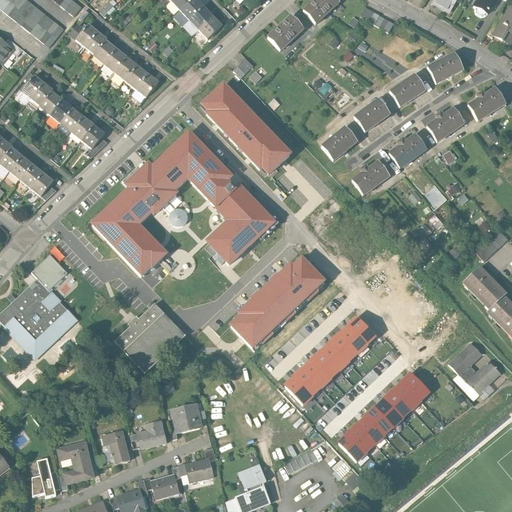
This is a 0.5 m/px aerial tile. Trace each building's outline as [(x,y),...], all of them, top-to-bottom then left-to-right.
[(6,0),(5,0),(0,6),(0,10),(3,13),(10,3),(6,0)] [(25,0),(20,0),(15,7),(19,10),(27,1),(25,0)] [(69,0),(64,0),(59,7),(64,11),(71,1),(69,0)] [(172,0),(170,2),(179,12),(192,0),(172,0)] [(202,9),(193,0),(192,0),(179,12),(189,22),(202,9)] [(338,6),(332,0),(318,0),(316,2),(315,1),(311,5),(312,6),(302,15),(314,28),(338,6)] [(453,0),(435,0),(433,4),(449,14),(455,3),(453,1),(453,0)] [(477,0),(478,0),(473,8),(476,10),(475,11),(476,15),(480,18),(484,17),(485,15),(487,16),(491,9),(492,9),(497,0),(501,0),(506,2),(507,0),(477,0)] [(27,1),(19,10),(24,14),(31,4),(27,1)] [(71,1),(64,11),(68,14),(76,5),(71,1)] [(10,3),(3,13),(7,16),(15,7),(10,3)] [(31,4),(24,14),(28,17),(36,8),(31,4)] [(76,5),(68,14),(73,18),(81,9),(76,5)] [(15,7),(7,16),(12,20),(19,10),(15,7)] [(36,8),(28,17),(33,21),(41,12),(36,8)] [(202,9),(189,22),(198,32),(212,19),(202,9)] [(505,17),(493,38),(508,47),(511,41),(511,10),(510,9),(505,17)] [(19,10),(12,20),(16,23),(24,14),(19,10)] [(359,19),(387,35),(392,26),(364,10),(359,19)] [(41,12),(33,21),(38,25),(45,15),(41,12)] [(500,13),(486,36),(492,39),(493,38),(505,17),(500,13)] [(24,14),(16,23),(21,27),(28,17),(24,14)] [(45,15),(38,25),(42,28),(50,19),(45,15)] [(28,17),(21,27),(25,31),(33,21),(28,17)] [(50,19),(42,28),(47,32),(54,23),(50,19)] [(212,19),(198,32),(207,42),(221,29),(212,19)] [(302,33),(291,20),(280,29),(280,28),(276,32),(277,32),(267,41),(279,54),(302,33)] [(33,21),(25,31),(30,34),(38,25),(33,21)] [(54,23),(47,32),(51,36),(59,26),(54,23)] [(38,25),(30,34),(35,38),(42,28),(38,25)] [(59,26),(51,36),(56,40),(64,30),(59,26)] [(82,32),(76,27),(68,36),(84,49),(96,34),(86,27),(82,32)] [(42,28),(35,38),(39,42),(47,32),(42,28)] [(47,32),(39,42),(44,45),(51,36),(47,32)] [(96,34),(84,49),(94,57),(104,43),(105,42),(96,34)] [(51,36),(44,45),(49,49),(56,40),(51,36)] [(22,51),(8,40),(4,45),(13,52),(12,53),(17,58),(22,51)] [(4,45),(0,41),(0,64),(2,66),(12,53),(13,52),(4,45)] [(94,57),(92,58),(103,67),(115,52),(104,43),(94,57)] [(126,61),(115,52),(103,67),(114,75),(126,61)] [(454,57),(427,70),(435,86),(446,81),(451,79),(451,78),(462,73),(454,57)] [(245,60),(232,72),(240,81),(253,68),(245,60)] [(136,69),(126,61),(114,75),(124,84),(136,69)] [(147,77),(136,69),(124,84),(135,92),(147,77)] [(147,77),(135,92),(145,101),(157,86),(147,77)] [(42,85),(34,78),(21,93),(30,100),(42,85)] [(414,78),(389,94),(398,110),(409,103),(409,104),(414,101),(414,100),(424,93),(414,78)] [(51,93),(42,85),(30,100),(39,108),(50,94),(51,93)] [(261,128),(223,88),(202,108),(208,114),(206,117),(223,135),(225,132),(231,138),(228,140),(237,149),(239,147),(244,152),(242,155),(259,173),(261,171),(268,177),(289,158),(284,152),(281,154),(276,149),(279,147),(266,133),(263,135),(258,130),(261,128)] [(495,90),(484,97),(482,95),(477,98),(479,101),(468,108),(477,123),(504,106),(495,90)] [(61,103),(50,94),(39,108),(38,109),(49,117),(61,103)] [(378,102),(353,120),(364,135),(374,127),(375,128),(379,125),(378,125),(388,117),(378,102)] [(61,103),(49,117),(60,126),(71,111),(61,103)] [(82,120),(71,111),(60,126),(70,135),(82,120)] [(453,111),(441,119),(440,116),(435,119),(437,122),(426,129),(436,144),(463,126),(453,111)] [(82,120),(70,135),(81,143),(92,128),(82,120)] [(103,137),(92,128),(81,143),(91,152),(92,152),(100,141),(103,137)] [(344,130),(321,150),(333,164),(343,155),(343,156),(347,153),(346,152),(356,144),(344,130)] [(230,180),(188,136),(144,178),(137,170),(121,184),(129,192),(92,227),(141,278),(150,270),(151,270),(165,257),(137,228),(151,215),(153,218),(162,210),(170,218),(169,221),(169,224),(171,228),(175,229),(178,230),(182,229),(185,227),(186,223),(186,220),(185,217),(183,214),(179,212),(175,213),(167,205),(176,197),(173,194),(187,181),(228,224),(206,244),(228,268),(273,225),(237,188),(233,192),(226,185),(230,180)] [(425,152),(414,137),(404,145),(402,142),(397,146),(399,148),(389,156),(399,171),(425,152)] [(0,141),(0,163),(10,151),(11,149),(0,141)] [(107,145),(100,141),(92,152),(91,152),(86,157),(91,160),(107,145)] [(0,163),(0,167),(9,174),(21,159),(10,151),(0,163)] [(448,164),(455,160),(450,152),(443,156),(448,164)] [(21,159),(9,174),(19,183),(31,168),(21,159)] [(377,164),(367,171),(365,169),(360,172),(362,175),(351,183),(362,198),(388,179),(377,164)] [(31,168),(19,183),(30,191),(42,176),(31,168)] [(53,185),(42,176),(30,191),(41,200),(50,189),(53,185)] [(55,193),(50,189),(41,200),(45,203),(55,193)] [(438,230),(444,225),(435,214),(429,220),(438,230)] [(428,236),(435,228),(427,221),(420,228),(428,236)] [(506,240),(498,232),(493,236),(501,245),(506,240)] [(501,245),(493,236),(489,240),(496,249),(501,245)] [(496,249),(489,240),(484,244),(492,253),(496,249)] [(492,253),(484,244),(480,248),(488,257),(492,253)] [(488,257),(480,248),(475,253),(484,263),(484,262),(483,261),(488,257)] [(55,249),(51,252),(56,259),(68,274),(73,269),(63,257),(62,258),(55,249)] [(31,275),(37,281),(0,315),(0,324),(4,328),(2,330),(8,336),(10,335),(15,340),(14,342),(20,348),(21,347),(34,361),(46,350),(47,352),(54,345),(52,344),(63,334),(64,335),(71,329),(70,328),(75,323),(76,323),(76,322),(48,293),(67,275),(50,257),(31,275)] [(323,284),(301,262),(292,270),(290,268),(277,280),(275,278),(268,284),(272,289),(261,300),(256,296),(250,302),(252,304),(238,317),(241,319),(230,329),(252,352),(259,344),(262,347),(272,337),(270,335),(282,323),(285,325),(294,316),(292,313),(305,301),(307,303),(317,294),(315,292),(323,284)] [(490,280),(478,269),(463,283),(489,311),(486,314),(487,314),(505,297),(493,284),(494,283),(490,280)] [(511,308),(503,299),(505,297),(487,314),(511,340),(511,308)] [(144,377),(185,339),(154,306),(138,322),(136,319),(127,327),(130,329),(113,345),(144,377)] [(374,338),(356,320),(347,329),(366,349),(366,348),(365,347),(374,338)] [(366,349),(347,329),(346,329),(347,331),(340,338),(338,337),(356,357),(366,349)] [(356,357),(338,337),(329,346),(347,366),(348,365),(347,364),(355,356),(356,358),(356,357)] [(347,366),(329,346),(328,347),(329,348),(322,355),(320,354),(320,355),(338,374),(347,366)] [(488,365),(476,376),(469,368),(481,357),(470,346),(448,367),(453,372),(453,373),(471,393),(472,392),(477,398),(499,377),(488,365)] [(338,374),(320,355),(310,363),(329,383),(330,382),(329,381),(336,374),(338,375),(338,374)] [(329,383),(310,363),(310,364),(311,365),(303,373),(302,371),(301,372),(320,392),(329,383)] [(320,392),(301,372),(292,380),(311,400),(312,400),(310,398),(318,391),(320,392)] [(427,395),(410,377),(400,385),(419,405),(420,405),(419,403),(427,395)] [(311,400),(292,380),(292,381),(293,382),(284,390),(302,409),(311,400)] [(419,405),(400,385),(400,386),(401,388),(393,395),(392,393),(391,394),(410,414),(419,405)] [(410,414),(391,394),(382,403),(401,423),(402,422),(400,420),(408,413),(410,415),(410,414)] [(401,423),(382,403),(383,405),(375,412),(374,410),(373,411),(392,431),(401,423)] [(195,407),(173,412),(175,421),(172,422),(175,435),(201,429),(195,407)] [(392,431),(373,411),(364,420),(383,440),(384,439),(382,438),(390,430),(391,432),(392,431)] [(166,423),(165,420),(158,422),(159,424),(160,424),(162,433),(168,432),(166,423)] [(383,440),(364,420),(363,420),(365,422),(357,429),(356,428),(355,428),(374,448),(383,440)] [(172,422),(166,423),(168,432),(170,443),(177,441),(175,435),(172,422)] [(159,424),(145,428),(146,433),(137,436),(137,437),(140,450),(141,452),(165,446),(162,433),(160,424),(159,424)] [(374,448),(355,428),(346,437),(365,457),(366,456),(364,455),(372,448),(373,449),(374,448)] [(128,433),(122,434),(125,449),(131,447),(129,439),(128,433)] [(125,449),(122,434),(100,439),(103,449),(109,448),(112,458),(110,458),(111,460),(112,459),(114,466),(128,463),(125,449)] [(137,437),(129,439),(131,447),(132,452),(140,450),(137,437)] [(365,457),(346,437),(345,438),(347,439),(338,447),(355,466),(365,457)] [(91,445),(85,446),(89,463),(95,462),(94,459),(91,445)] [(85,446),(57,453),(60,463),(71,461),(74,474),(64,476),(66,485),(93,479),(89,463),(85,446)] [(212,451),(202,453),(204,462),(208,461),(209,464),(215,463),(212,451)] [(288,474),(317,461),(313,451),(284,464),(288,474)] [(8,470),(0,458),(0,474),(7,469),(8,470)] [(101,458),(94,459),(95,462),(97,471),(104,469),(101,458)] [(50,475),(47,461),(36,464),(40,478),(31,480),(32,499),(44,496),(45,500),(55,497),(54,493),(50,475)] [(204,462),(184,467),(187,479),(188,486),(213,480),(209,464),(208,461),(204,462)] [(341,482),(343,480),(355,491),(363,482),(341,463),(332,474),(341,482)] [(184,467),(178,468),(181,480),(187,479),(184,467)] [(178,468),(171,470),(173,478),(174,482),(181,480),(178,468)] [(247,495),(261,490),(260,487),(265,484),(259,468),(238,476),(238,477),(241,476),(247,490),(244,492),(244,493),(246,492),(247,495)] [(56,473),(50,475),(54,493),(60,491),(57,478),(56,473)] [(64,476),(57,478),(60,491),(61,494),(67,492),(66,485),(64,476)] [(173,478),(150,484),(152,493),(155,504),(179,498),(174,482),(173,478)] [(149,482),(143,484),(146,494),(152,493),(150,484),(149,482)] [(143,484),(137,485),(139,492),(140,492),(142,501),(148,499),(146,494),(143,484)] [(235,501),(225,504),(227,511),(254,511),(270,506),(263,489),(261,490),(247,495),(234,501),(235,501)] [(139,492),(116,498),(119,510),(119,511),(145,511),(142,501),(140,492),(139,492)] [(116,498),(109,500),(112,511),(113,511),(119,510),(116,498)]
